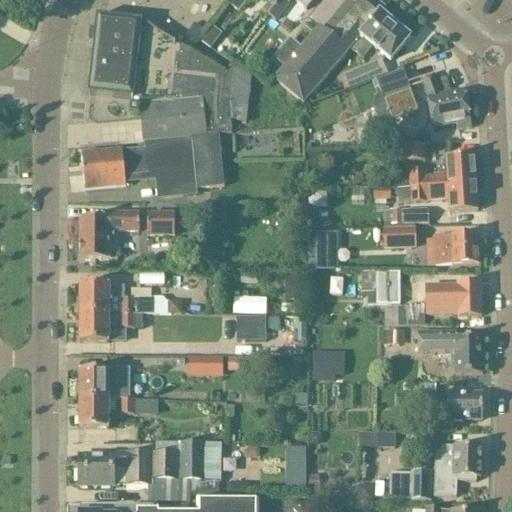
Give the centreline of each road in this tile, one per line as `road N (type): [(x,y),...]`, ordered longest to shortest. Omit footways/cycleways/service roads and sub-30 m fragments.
road 1 (residential): [(502,511),(508,334),(495,60)]
road 2 (residential): [(44,511),(47,93)]
